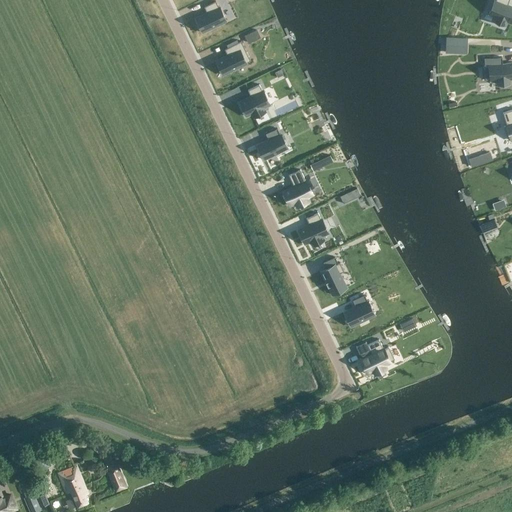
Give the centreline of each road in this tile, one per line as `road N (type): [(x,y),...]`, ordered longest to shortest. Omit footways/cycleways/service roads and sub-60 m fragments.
road 1 (residential): [(162,0),(349,388)]
road 2 (unclassified): [(0,443),(75,420),(163,448),(203,450),(349,388)]
road 3 (unclassified): [(253,511),(511,407)]
